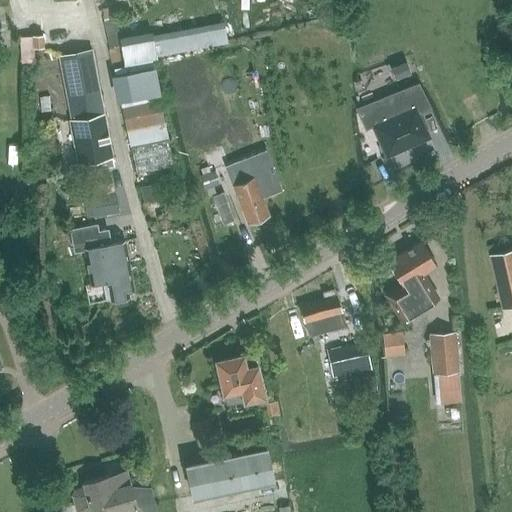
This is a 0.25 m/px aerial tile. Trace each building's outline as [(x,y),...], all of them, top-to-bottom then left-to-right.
[(22,23),(22,41),(47,40),(46,22),(22,23)] [(61,55),(69,97),(72,119),(71,119),(79,164),(112,157),(92,50),(61,55)] [(16,51),(0,53),(0,67),(18,65),(16,51)] [(120,88),(162,83),(160,57),(117,62),(120,88)] [(395,78),(410,73),(406,62),(391,67),(395,78)] [(0,96),(19,96),(19,72),(0,71),(0,96)] [(404,92),(392,97),(388,99),(391,107),(407,100),(404,92)] [(129,146),(169,138),(161,99),(122,107),(129,146)] [(386,155),(429,136),(415,106),(372,124),(386,155)] [(11,135),(10,156),(20,156),(21,135),(11,135)] [(169,140),(135,147),(139,166),(173,159),(169,140)] [(212,180),(232,173),(222,145),(202,152),(212,180)] [(94,167),(95,181),(116,180),(115,166),(94,167)] [(247,222),(269,214),(254,176),(233,185),(247,222)] [(116,193),(89,197),(92,217),(119,212),(116,193)] [(98,223),(71,228),(75,252),(88,249),(89,259),(86,259),(91,284),(108,281),(111,300),(112,300),(116,305),(127,303),(128,296),(129,296),(128,292),(134,291),(129,264),(124,239),(112,242),(109,228),(99,230),(98,223)] [(388,261),(402,285),(386,294),(402,320),(438,299),(422,273),(436,264),(422,241),(388,261)] [(511,306),(511,249),(491,254),(503,308),(511,306)] [(309,336),(344,327),(336,295),(334,288),(322,292),(324,298),(301,305),(309,336)] [(432,375),(460,372),(457,331),(429,333),(432,375)] [(364,340),(327,350),(333,375),(369,365),(364,340)] [(264,396),(254,352),(217,361),(224,393),(226,403),(228,403),(228,405),(264,396)] [(280,413),(277,399),(266,402),(269,415),(280,413)] [(213,434),(210,418),(194,421),(197,437),(213,434)] [(193,496),(272,479),(266,449),(187,465),(193,496)] [(75,489),(72,495),(76,511),(78,511),(89,511),(91,511),(90,511),(115,511),(119,511),(158,511),(152,490),(134,495),(126,469),(82,482),(84,486),(75,489)] [(281,494),(284,511),(292,511),(297,511),(293,492),(281,494)]
